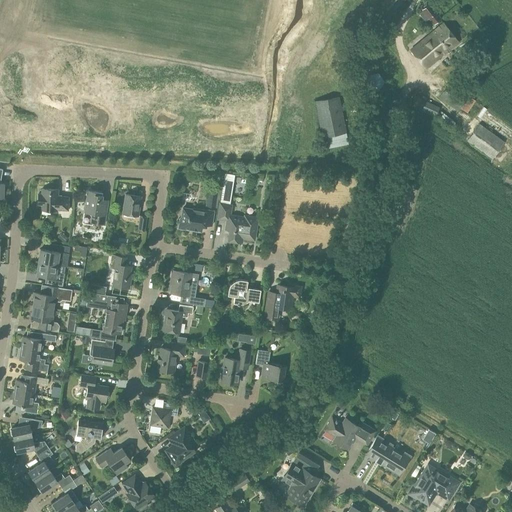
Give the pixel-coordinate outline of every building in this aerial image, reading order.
[(388,13),(394,14),(403,0),(386,0),(382,5),(383,9),(388,13)] [(422,10),(423,10),(419,13),(425,21),(429,18),(434,24),(436,22),(437,24),(439,23),(438,21),(441,18),(429,4),(422,10)] [(444,24),(411,50),(426,69),(459,42),(444,24)] [(439,99),(458,111),(460,108),(467,113),(476,100),(469,96),(470,93),(451,80),(439,99)] [(369,108),(378,107),(376,91),(367,92),(369,108)] [(410,105),(435,117),(440,107),(415,95),(410,105)] [(315,101),(322,138),(322,137),(325,149),(349,144),(347,132),(339,96),(315,101)] [(479,123),(467,141),(492,159),(505,142),(479,123)] [(248,194),(262,195),(264,177),(250,175),(249,183),(248,194)] [(208,188),(206,205),(218,207),(219,199),(220,199),(221,190),(208,188)] [(58,196),(58,189),(42,189),(42,194),(39,194),(38,206),(41,206),(41,208),(50,208),(50,210),(57,210),(68,210),(69,197),(58,196)] [(103,193),(88,191),(85,212),(92,213),(91,222),(104,224),(107,210),(100,209),(103,193)] [(138,216),(141,196),(126,194),(123,213),(138,216)] [(230,229),(228,240),(242,242),(243,238),(254,240),(258,218),(245,216),(245,217),(230,215),(232,205),(221,203),(218,219),(227,220),(226,225),(227,225),(228,225),(230,228),(230,229)] [(202,224),(212,225),(214,211),(202,209),(201,213),(193,212),(192,210),(184,209),(184,208),(183,208),(182,217),(181,218),(179,228),(201,232),(202,224)] [(147,217),(140,216),(138,230),(145,231),(147,217)] [(41,249),(39,262),(66,266),(69,246),(56,244),(55,251),(41,249)] [(132,266),(125,265),(126,257),(112,255),(110,268),(115,268),(113,285),(130,288),(131,279),(130,279),(132,266)] [(66,266),(39,262),(36,275),(51,277),(50,283),(62,285),(64,273),(63,273),(64,266),(66,267),(66,266)] [(173,280),(171,292),(189,295),(194,296),(196,284),(190,283),(192,274),(173,271),(171,280),(173,280)] [(248,280),(242,279),(240,279),(238,280),(235,280),(233,281),(232,283),(230,285),(229,287),(229,289),(228,295),(235,296),(234,303),(238,304),(237,305),(240,305),(240,304),(243,304),(245,303),(249,301),(250,299),(251,299),(259,300),(258,302),(259,302),(261,290),(247,287),(248,280)] [(91,284),(89,292),(105,295),(107,287),(91,284)] [(301,289),(277,285),(275,300),(268,298),(266,312),(275,314),(276,307),(291,309),(293,296),(300,297),(301,289)] [(72,289),(48,286),(46,294),(34,292),(33,298),(34,299),(33,305),(53,309),(55,300),(59,301),(62,299),(70,300),(72,289)] [(86,306),(95,307),(96,303),(106,305),(107,306),(103,330),(101,330),(100,338),(115,341),(117,333),(121,333),(122,323),(121,323),(121,320),(125,320),(126,312),(127,304),(122,303),(122,297),(105,295),(89,292),(88,292),(86,306)] [(204,306),(205,299),(189,297),(188,303),(204,306)] [(188,313),(192,314),(193,307),(180,304),(179,311),(167,309),(163,330),(179,333),(182,316),(188,317),(188,313)] [(53,309),(33,305),(32,312),(31,313),(30,318),(39,319),(38,329),(58,331),(59,325),(57,322),(51,321),(53,309)] [(307,330),(315,332),(317,324),(309,322),(307,330)] [(76,333),(90,335),(91,328),(77,326),(76,333)] [(23,336),(21,348),(41,351),(43,339),(55,341),(56,335),(36,332),(35,338),(23,336)] [(248,335),(246,343),(255,344),(256,337),(248,335)] [(90,354),(91,355),(93,356),(92,362),(112,365),(114,350),(106,348),(104,347),(105,341),(92,339),(90,354)] [(174,372),(177,355),(184,356),(186,345),(172,342),(171,349),(161,348),(157,371),(165,373),(166,371),(174,372)] [(211,348),(198,346),(197,353),(210,355),(211,348)] [(40,359),(41,351),(21,348),(19,360),(33,362),(32,370),(46,372),(47,364),(44,364),(45,360),(40,359)] [(240,349),(239,360),(225,358),(224,366),(219,369),(222,373),(221,381),(232,383),(232,382),(238,383),(239,377),(238,377),(240,367),(247,368),(250,351),(240,349)] [(268,363),(270,351),(258,349),(256,364),(263,365),(261,377),(284,381),(286,366),(268,363)] [(206,378),(209,362),(197,361),(195,376),(206,378)] [(82,374),(80,386),(78,397),(87,399),(86,407),(99,409),(100,401),(106,402),(106,400),(108,387),(94,384),(96,377),(82,374)] [(16,380),(14,392),(34,395),(36,383),(47,384),(48,379),(35,377),(31,376),(30,382),(20,380),(16,380)] [(34,395),(14,392),(12,403),(29,406),(28,412),(37,413),(38,403),(33,402),(34,395)] [(177,416),(179,404),(167,402),(166,408),(152,406),(149,425),(169,428),(171,415),(177,416)] [(70,416),(65,409),(59,414),(64,421),(70,416)] [(41,427),(42,420),(30,418),(20,417),(18,427),(12,428),(12,430),(10,430),(11,435),(13,435),(14,440),(32,436),(30,429),(41,427)] [(337,443),(337,442),(347,448),(354,437),(367,444),(375,431),(360,422),(358,426),(346,419),(342,424),(337,421),(338,420),(336,418),(335,419),(332,418),(325,430),(336,436),(333,440),(337,443)] [(101,438),(103,424),(79,420),(76,434),(82,435),(81,441),(76,444),(75,450),(76,451),(81,453),(87,449),(95,443),(96,437),(101,438)] [(180,440),(166,450),(173,460),(172,462),(175,465),(176,466),(180,463),(180,461),(179,460),(195,450),(191,445),(195,442),(195,441),(192,436),(185,426),(175,433),(180,440)] [(378,435),(366,454),(367,455),(368,453),(377,458),(375,461),(376,461),(376,460),(381,463),(380,464),(382,462),(389,466),(388,468),(399,474),(410,457),(410,458),(411,456),(402,451),(401,452),(388,444),(389,443),(378,435)] [(33,443),(32,436),(14,440),(16,445),(14,446),(15,451),(17,451),(17,452),(32,449),(37,456),(49,448),(44,441),(33,443)] [(155,452),(163,448),(159,441),(152,445),(155,452)] [(317,468),(323,458),(303,445),(295,457),(296,457),(292,463),(281,480),(292,486),(287,494),(291,497),(290,498),(294,501),(295,499),(304,505),(319,479),(315,477),(319,470),(317,468)] [(125,463),(130,460),(122,447),(110,455),(107,450),(95,458),(102,468),(109,463),(117,474),(128,467),(125,463)] [(49,448),(37,456),(42,462),(29,471),(30,472),(28,473),(31,478),(33,477),(36,481),(51,471),(46,465),(53,460),(49,455),(52,453),(49,448)] [(80,473),(87,469),(81,460),(74,463),(80,473)] [(444,474),(428,464),(416,484),(414,484),(408,493),(416,498),(417,498),(424,502),(427,497),(432,500),(436,493),(437,493),(448,500),(459,482),(446,474),(444,474)] [(51,471),(36,481),(39,486),(37,487),(40,491),(42,490),(43,491),(58,481),(62,488),(73,480),(69,474),(64,478),(60,473),(54,477),(51,471)] [(234,490),(250,480),(245,472),(229,483),(234,490)] [(135,474),(122,483),(129,493),(127,494),(137,509),(138,508),(140,511),(149,506),(146,502),(155,496),(145,482),(142,484),(135,474)] [(78,501),(70,489),(76,485),(73,480),(62,488),(66,494),(53,503),(54,504),(52,505),(55,510),(57,509),(59,511),(61,511),(75,503),(78,501)] [(225,501),(216,508),(218,511),(238,511),(236,508),(233,505),(237,502),(231,494),(224,499),(225,501)] [(97,511),(104,507),(99,499),(90,505),(91,507),(88,509),(85,504),(78,508),(75,503),(61,511),(97,511)] [(362,511),(359,510),(360,508),(353,503),(348,510),(347,511),(362,511)] [(467,509),(456,503),(450,511),(482,511),(481,511),(481,510),(480,509),(479,510),(470,504),(467,509)]
